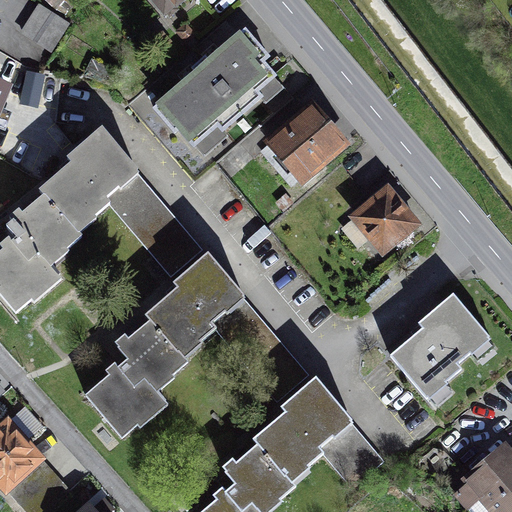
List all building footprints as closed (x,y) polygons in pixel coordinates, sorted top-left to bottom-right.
[(154,0),(170,19),(194,0),(154,0)] [(40,6),(22,36),(53,55),(71,25),(40,6)] [(239,38),(155,112),(198,161),(282,87),(239,38)] [(0,133),(14,100),(0,94),(0,133)] [(311,108),(264,148),(299,189),(346,150),(311,108)] [(142,176),(106,133),(71,163),(77,170),(45,197),(49,202),(12,233),(19,242),(0,257),(0,302),(14,319),(59,282),(48,270),(82,242),(77,236),(114,206),(111,202),(142,176)] [(390,190),(351,222),(386,264),(425,232),(390,190)] [(358,248),(366,241),(351,222),(342,230),(358,248)] [(244,307),(206,262),(168,293),(175,301),(142,328),(146,333),(109,364),(116,373),(75,407),(113,453),(161,413),(151,401),(184,373),(180,367),(216,337),(213,333),(244,307)] [(481,348),(449,309),(418,335),(422,340),(389,367),(424,409),(459,380),(452,372),(481,348)] [(355,429),(317,384),(280,415),(286,423),(254,450),(258,454),(220,486),(228,494),(206,511),(274,511),(295,495),(291,489),(327,459),(324,455),(355,429)] [(8,425),(0,433),(0,496),(7,503),(47,465),(8,425)] [(511,511),(511,465),(504,456),(462,492),(479,511),(511,511)]
